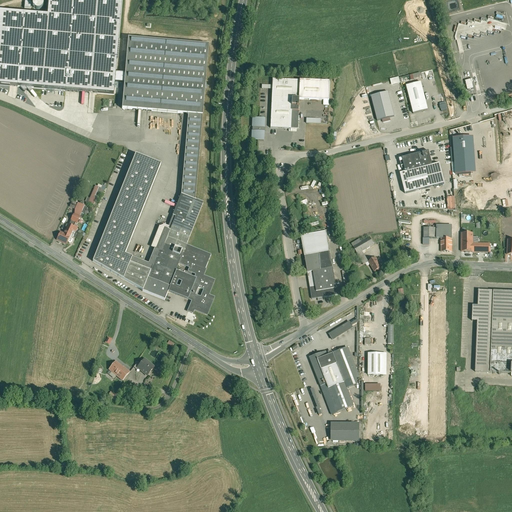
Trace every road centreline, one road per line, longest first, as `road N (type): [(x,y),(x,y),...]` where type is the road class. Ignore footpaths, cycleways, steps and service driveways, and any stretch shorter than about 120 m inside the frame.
road 1 (primary): [(256,362),(232,255),(225,168),(228,77),(242,0)]
road 2 (unclassified): [(307,332),(279,162),(463,120)]
road 3 (tertiary): [(192,343),(0,218)]
road 4 (unclassified): [(511,266),(405,271),(307,332)]
road 5 (primary): [(323,511),(256,362)]
road 6 (track): [(162,397),(142,404),(0,397)]
road 7 (unclassified): [(431,0),(463,120)]
